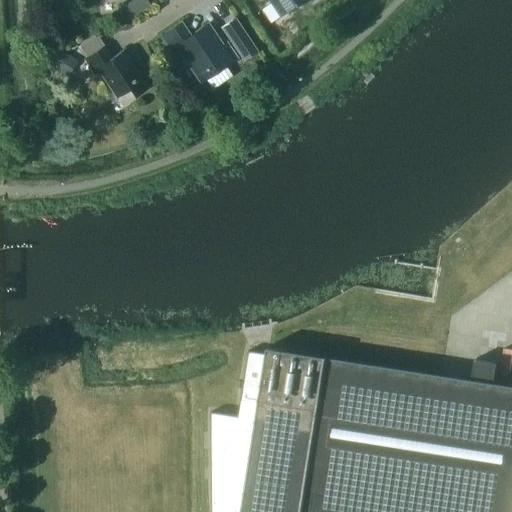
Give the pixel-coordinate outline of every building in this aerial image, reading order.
[(271,0),(283,16),(306,0),(271,0)] [(243,61),(258,51),(235,18),(221,28),(243,61)] [(177,49),(200,82),(206,78),(214,90),(233,76),(225,64),(236,57),(226,42),(222,44),(207,22),(191,34),(182,20),(160,35),(171,52),(177,49)] [(106,36),(114,53),(124,47),(116,31),(106,36)] [(111,57),(103,46),(84,59),(94,74),(99,71),(117,98),(130,89),(135,96),(147,87),(122,50),(111,57)] [(49,65),(67,78),(78,62),(60,49),(49,65)] [(511,511),(511,385),(495,383),(494,384),(498,363),(476,360),(473,380),(459,378),(444,376),(326,357),(269,348),(268,354),(250,352),(240,417),(213,413),(213,432),(214,432),(214,511),(511,511)]
